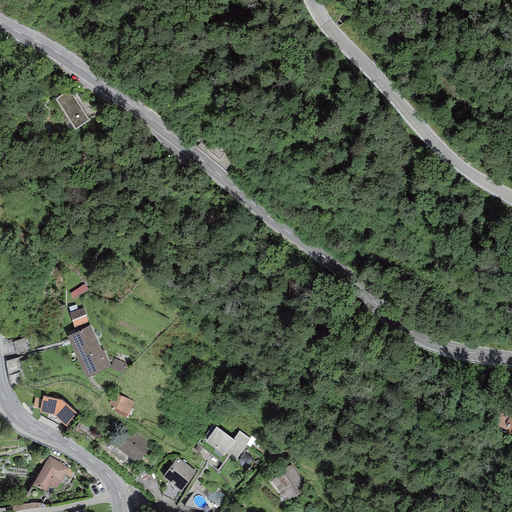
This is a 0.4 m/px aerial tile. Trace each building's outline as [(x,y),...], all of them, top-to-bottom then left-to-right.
[(71,91),(55,101),(75,133),(89,122),(71,91)] [(234,157),(206,135),(197,147),(225,169),(234,157)] [(88,289),(84,284),(70,294),(73,299),(88,289)] [(84,306),(70,311),(74,326),(89,321),(84,306)] [(90,323),(67,332),(87,373),(110,364),(104,348),(102,348),(90,323)] [(15,340),(17,352),(31,349),(28,337),(15,340)] [(125,362),(114,357),(110,366),(121,371),(122,369),(124,370),(127,364),(125,363),(125,362)] [(134,401),(114,391),(108,402),(114,404),(112,408),(127,416),(134,401)] [(42,397),(40,405),(40,407),(55,410),(66,421),(77,410),(62,396),(43,392),(42,397)] [(40,405),(42,397),(35,397),(34,404),(40,405)] [(511,411),(510,411),(498,404),(491,418),(506,426),(505,428),(511,431),(511,411)] [(234,436),(216,422),(204,439),(222,453),(228,448),(237,454),(250,437),(240,429),(234,436)] [(150,444),(129,427),(117,444),(137,460),(150,444)] [(69,466),(49,455),(32,481),(46,489),(50,482),(57,486),(69,466)] [(178,455),(163,474),(181,488),(196,470),(178,455)] [(283,468),(272,477),(285,498),(296,493),(306,485),(291,464),(283,468)]
